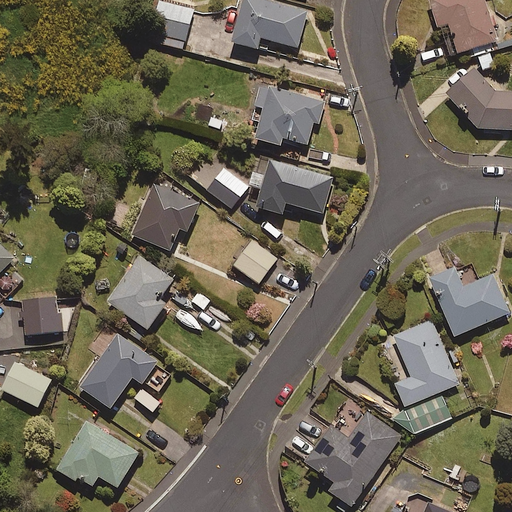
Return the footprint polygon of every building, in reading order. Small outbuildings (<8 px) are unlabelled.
[(498,47),(483,0),(440,0),(431,3),(440,33),(448,30),(457,60),(498,47)] [(309,19),(247,4),(235,52),(261,59),(264,47),(300,56),(309,19)] [(193,15),(182,13),(176,49),(187,51),(193,15)] [(476,76),(451,99),(481,136),(511,136),(511,98),(496,98),(476,76)] [(326,108),(262,93),(257,113),(267,116),(258,149),(282,155),(285,146),(310,153),(315,130),(321,131),(326,108)] [(251,191),(206,156),(189,179),(233,213),(251,191)] [(334,183),(275,167),(261,217),(285,223),(288,211),(324,220),(334,183)] [(202,212),(155,190),(131,241),(172,259),(182,237),(189,240),(202,212)] [(0,306),(3,304),(0,301),(0,283),(18,263),(0,247),(0,306)] [(276,270),(248,250),(233,271),(261,291),(276,270)] [(177,286),(140,260),(106,308),(151,339),(168,314),(161,309),(177,286)] [(462,283),(453,263),(428,274),(454,333),(510,308),(493,270),(462,283)] [(62,343),(59,305),(52,306),(51,295),(35,297),(36,307),(25,308),(28,346),(62,343)] [(458,381),(432,317),(394,332),(411,374),(394,380),(403,403),(458,381)] [(174,378),(118,341),(81,397),(113,419),(135,387),(158,402),(174,378)] [(58,388),(20,368),(6,394),(44,414),(58,388)] [(451,416),(443,395),(395,413),(398,421),(413,430),(451,416)] [(400,434),(367,410),(347,437),(329,424),(304,459),(332,479),(327,486),(350,503),(400,434)] [(141,463),(88,430),(59,479),(93,499),(101,486),(120,498),(141,463)] [(314,486),(295,492),(300,509),(320,503),(314,486)] [(456,511),(428,500),(422,511),(456,511)]
